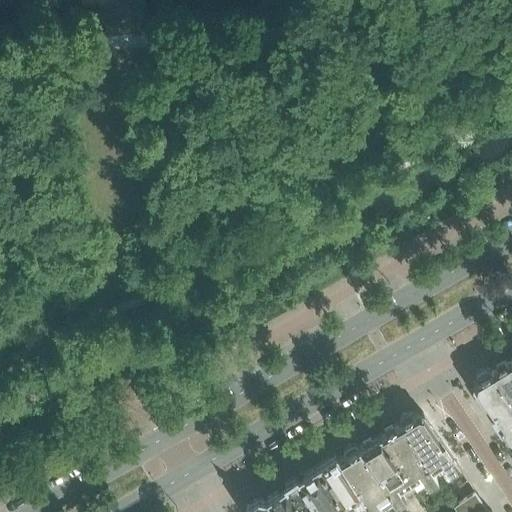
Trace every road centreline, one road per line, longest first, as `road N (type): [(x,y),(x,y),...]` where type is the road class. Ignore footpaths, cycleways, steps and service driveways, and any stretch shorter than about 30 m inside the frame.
road 1 (secondary): [(511,240),(168,434)]
road 2 (secondary): [(191,473),(414,345)]
road 3 (residential): [(414,345),(511,494)]
road 4 (secondary): [(168,434),(35,511)]
